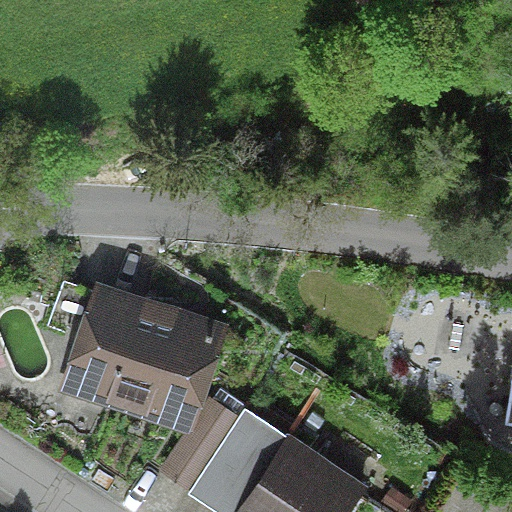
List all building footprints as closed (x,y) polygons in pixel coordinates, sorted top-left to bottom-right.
[(210,331),(167,317),(168,300),(141,297),(138,307),(96,293),(72,364),(109,377),(103,396),(179,421),(210,331)] [(201,402),(158,470),(185,487),(215,439),(228,419),(201,402)] [(397,484),(413,461),(373,435),(358,458),(397,484)] [(185,487),(183,489),(208,506),(240,455),(215,439),(185,487)] [(238,511),(323,511),(342,484),(284,445),(238,511)]
